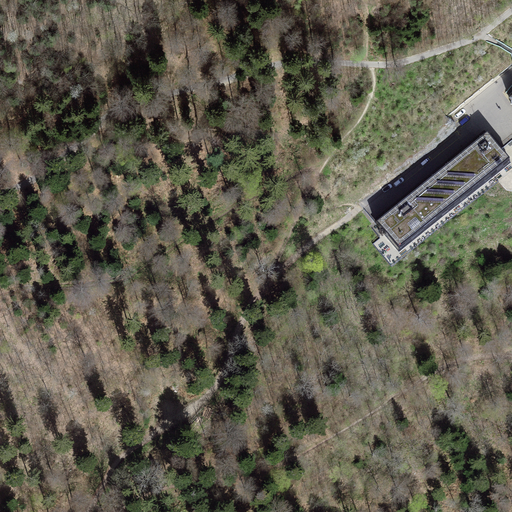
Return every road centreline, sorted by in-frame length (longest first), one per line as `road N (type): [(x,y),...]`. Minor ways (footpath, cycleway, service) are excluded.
road 1 (track): [(276,270),(235,326),(223,372),(191,411),(115,462),(83,511)]
road 2 (track): [(179,89),(262,0)]
